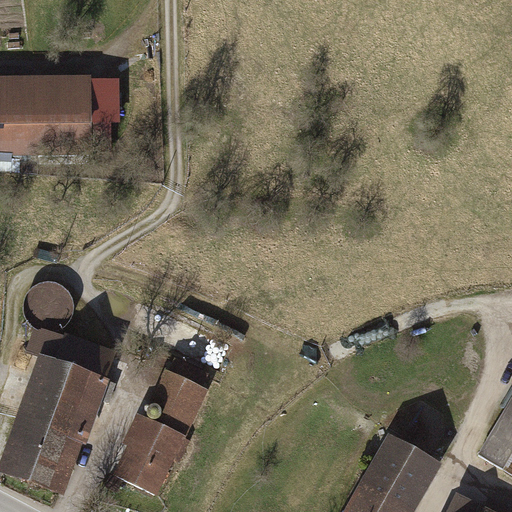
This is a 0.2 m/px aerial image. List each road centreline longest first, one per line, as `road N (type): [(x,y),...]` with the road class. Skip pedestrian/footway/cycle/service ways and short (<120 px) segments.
road 1 (track): [(0,406),(14,292),(38,275),(71,277),(156,223),(172,201),(172,0)]
road 2 (track): [(84,269),(135,279),(298,357),(327,360),(434,314),(511,306)]
road 3 (track): [(0,71),(110,61),(172,3)]
road 4 (track): [(434,511),(511,358)]
